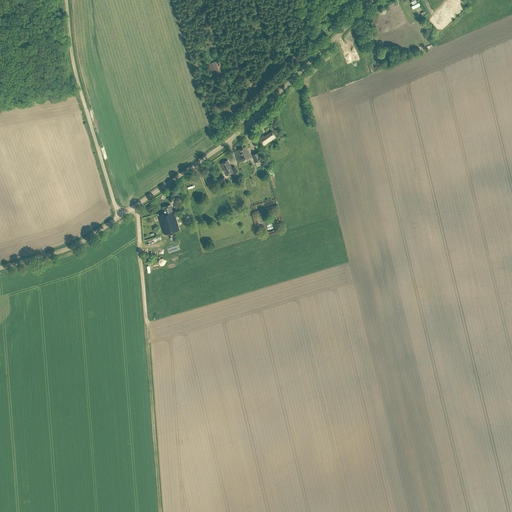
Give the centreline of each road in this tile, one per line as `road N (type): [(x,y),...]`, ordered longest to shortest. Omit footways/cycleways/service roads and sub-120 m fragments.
road 1 (unclassified): [(118,217),(243,127),(371,0)]
road 2 (track): [(136,204),(159,511)]
road 3 (unclassified): [(118,217),(78,86),(65,0)]
road 4 (unclassified): [(0,267),(73,245),(118,217)]
